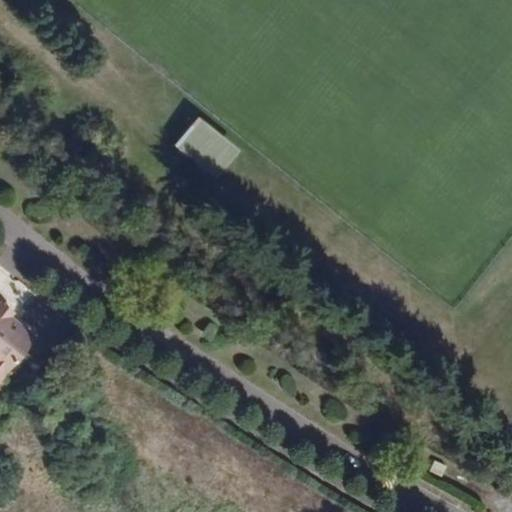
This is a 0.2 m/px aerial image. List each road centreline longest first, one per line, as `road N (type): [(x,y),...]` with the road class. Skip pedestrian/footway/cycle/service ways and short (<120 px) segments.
road 1 (residential): [(0,224),(391,491)]
road 2 (track): [(511,287),(478,323),(449,324),(244,158)]
road 3 (track): [(0,17),(79,81),(131,109),(188,106)]
